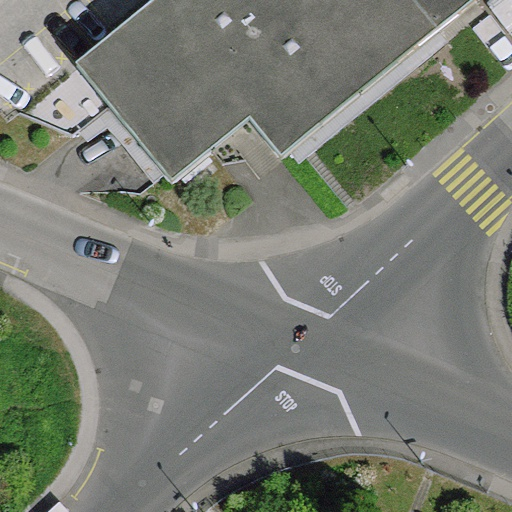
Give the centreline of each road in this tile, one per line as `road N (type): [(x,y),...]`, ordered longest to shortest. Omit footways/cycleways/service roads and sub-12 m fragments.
road 1 (unclassified): [(0,215),(310,349)]
road 2 (unclassified): [(511,161),(310,349)]
road 3 (unclassified): [(310,349),(131,511)]
road 4 (unclassified): [(310,349),(511,434)]
